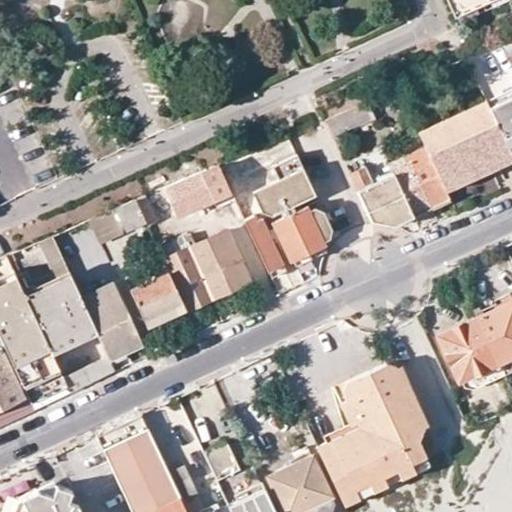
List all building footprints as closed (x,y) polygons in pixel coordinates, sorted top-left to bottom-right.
[(450,0),(456,14),(486,0),(450,0)] [(511,37),(481,51),(488,64),(511,53),(511,37)] [(23,55),(38,66),(48,53),(33,41),(23,55)] [(502,99),(511,94),(511,87),(484,101),(487,106),(502,99)] [(511,94),(502,99),(487,106),(488,108),(507,149),(509,153),(511,151),(511,94)] [(421,140),(488,108),(487,106),(484,101),(483,98),(416,129),(421,140)] [(324,119),(331,134),(357,122),(350,107),(324,119)] [(507,149),(488,108),(421,140),(424,145),(441,181),(507,149)] [(441,181),(424,145),(387,161),(392,173),(371,182),(364,166),(349,172),(370,219),(373,219),(379,220),(383,220),(388,222),(393,224),(449,199),(445,191),(441,181)] [(507,149),(441,181),(445,191),(511,159),(509,153),(507,149)] [(323,238),(327,236),(331,229),(321,210),(315,208),(313,208),(310,209),(307,201),(315,197),(313,191),(301,166),(294,152),(270,163),(276,178),(250,190),(260,210),(266,213),(269,218),(289,260),(327,244),(323,238)] [(162,185),(176,214),(211,199),(229,191),(216,162),(162,185)] [(234,201),(229,191),(211,199),(215,209),(234,201)] [(134,198),(145,223),(154,218),(143,194),(134,198)] [(114,206),(124,231),(145,223),(134,198),(114,206)] [(121,233),(110,208),(88,218),(99,243),(121,233)] [(241,217),(266,271),(282,264),(260,218),(253,221),(250,214),(241,217)] [(163,258),(187,308),(249,279),(225,229),(194,244),(189,233),(175,239),(180,250),(163,258)] [(55,235),(34,244),(51,283),(72,274),(55,235)] [(129,287),(146,328),(185,311),(161,258),(155,261),(157,266),(146,271),(148,278),(142,281),(140,276),(134,279),(136,284),(129,287)] [(0,340),(25,393),(61,377),(50,353),(47,346),(24,296),(12,269),(0,274),(0,340)] [(24,296),(47,346),(92,325),(82,304),(78,295),(69,275),(24,296)] [(110,280),(100,285),(104,293),(114,288),(110,280)] [(95,332),(106,356),(107,358),(139,343),(114,288),(104,293),(100,285),(88,291),(92,298),(82,304),(92,325),(95,332)] [(78,295),(82,304),(92,298),(88,291),(78,295)] [(476,315),(498,361),(511,354),(511,298),(508,291),(492,299),(494,305),(480,312),(477,305),(473,308),(476,315)] [(498,361),(476,315),(438,334),(459,379),(461,378),(498,361)] [(47,346),(50,353),(95,332),(92,325),(47,346)] [(0,423),(32,408),(30,403),(26,394),(24,395),(0,343),(0,423)] [(511,354),(498,361),(503,374),(511,369),(511,354)] [(61,377),(68,391),(92,380),(113,370),(107,358),(106,356),(61,377)] [(468,390),(503,374),(498,361),(461,378),(468,390)] [(314,446),(338,497),(424,456),(419,439),(422,427),(408,421),(412,407),(398,401),(402,386),(389,381),(393,366),(385,363),(345,381),(340,390),(344,398),(337,401),(348,424),(354,421),(356,426),(314,446)] [(26,394),(30,403),(49,394),(65,387),(61,377),(25,393),(26,394)] [(96,436),(102,448),(146,428),(140,414),(118,425),(96,436)] [(130,511),(185,511),(180,501),(166,471),(146,428),(102,448),(130,511)] [(237,469),(224,441),(201,452),(213,476),(224,471),(226,475),(237,469)] [(267,476),(284,511),(325,511),(327,511),(332,502),(309,455),(267,476)] [(424,456),(338,497),(343,506),(427,466),(424,456)] [(166,471),(180,501),(196,493),(182,465),(166,471)] [(224,471),(213,476),(214,480),(226,475),(224,471)] [(235,499),(262,487),(259,481),(232,493),(235,499)] [(79,511),(69,490),(54,486),(50,495),(36,490),(17,499),(11,510),(12,511),(79,511)] [(226,504),(229,511),(274,511),(262,487),(235,499),(226,504)] [(193,511),(210,511),(218,509),(215,502),(193,511)]
